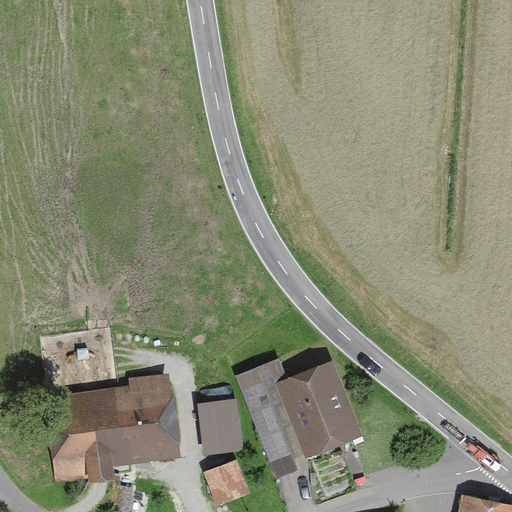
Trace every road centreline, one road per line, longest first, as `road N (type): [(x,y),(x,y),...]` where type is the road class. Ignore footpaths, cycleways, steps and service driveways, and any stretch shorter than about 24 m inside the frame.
road 1 (secondary): [(200,0),(227,144),(282,268),(342,332),(500,464)]
road 2 (unclassified): [(500,464),(340,511)]
